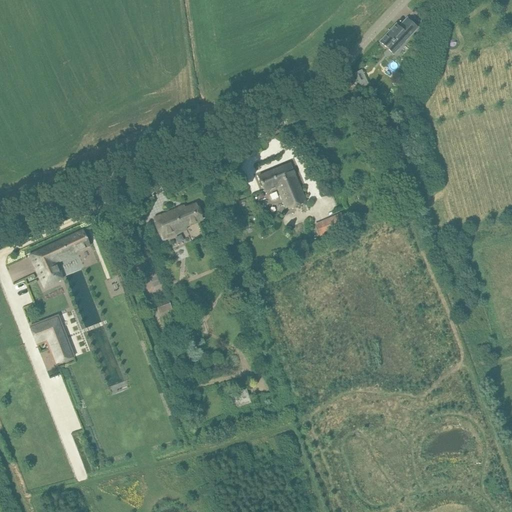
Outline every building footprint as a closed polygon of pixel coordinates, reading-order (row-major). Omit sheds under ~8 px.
[(396,25),(380,42),(393,54),(417,28),(407,19),(399,28),(396,25)] [(258,177),(262,186),(264,191),(276,186),(287,211),(307,203),(294,173),(290,164),(258,177)] [(155,220),(158,229),(162,238),(186,227),(185,225),(202,218),(196,205),(185,210),(184,207),(155,220)] [(315,223),(320,237),(347,226),(341,212),(315,223)] [(29,255),(33,264),(45,289),(55,285),(51,278),(64,273),(59,261),(76,253),(75,251),(90,245),(87,239),(83,230),(29,255)] [(156,305),(159,314),(172,309),(169,300),(156,305)] [(58,315),(29,326),(37,346),(46,343),(54,365),(75,357),(58,315)] [(246,389),(230,396),(236,409),(251,402),(246,389)]
